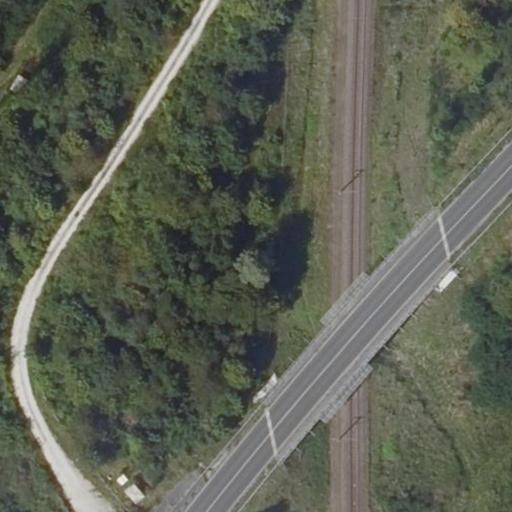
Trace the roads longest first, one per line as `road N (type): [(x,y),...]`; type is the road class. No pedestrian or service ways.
road 1 (track): [(93,511),(25,395),(22,319),(38,271),(213,0)]
road 2 (tertiary): [(511,168),(208,511)]
